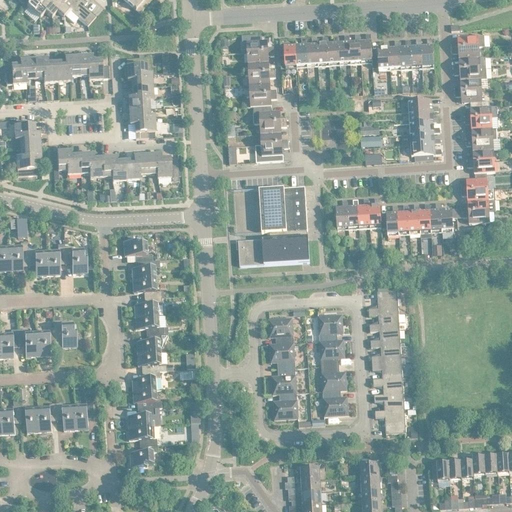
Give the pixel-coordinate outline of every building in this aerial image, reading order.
[(44,17),(49,11),(49,10),(43,5),(46,0),(34,0),(30,5),(44,17)] [(55,16),(61,10),(61,9),(54,4),(57,0),(46,0),(43,5),(49,10),(49,11),(55,16)] [(67,16),(69,14),(73,9),(66,3),(69,0),(57,0),(54,4),(61,9),(61,10),(67,16)] [(73,9),(69,14),(78,22),(82,17),(91,25),(100,16),(88,5),(91,2),(88,0),(69,0),(66,3),(73,9)] [(128,0),(139,9),(142,6),(146,10),(152,3),(148,0),(128,0)] [(250,42),(251,52),(277,51),(277,46),(271,46),(271,40),(265,40),(264,34),(245,35),(245,42),(250,42)] [(365,64),(365,62),(363,43),(364,43),(364,40),(363,34),(358,35),(359,41),(353,41),(353,43),(354,63),(363,62),(363,64),(365,64)] [(374,64),(376,63),(375,48),(374,34),(369,34),(369,40),(364,40),(364,43),(363,43),(365,62),(374,61),(374,64)] [(354,65),(354,63),(353,43),(353,41),(352,35),(347,35),(348,41),(342,42),(342,44),(343,63),(352,63),(353,65),(354,65)] [(456,48),(482,47),(488,46),(487,35),(461,37),(461,43),(455,44),(456,48)] [(332,66),(332,64),(331,45),(331,42),(331,36),(326,36),(326,43),(321,43),(321,45),(320,45),(322,67),(332,66)] [(343,65),(343,63),(342,44),(342,42),(342,36),(337,36),(337,42),(331,42),(331,45),(332,64),(342,63),(342,65),(343,65)] [(311,67),(311,65),(310,46),(310,44),(309,37),(304,38),(305,44),(299,44),(300,68),(311,67)] [(320,67),(322,67),(320,45),(321,45),(321,43),(320,37),(315,37),(315,43),(310,44),(310,46),(311,65),(320,65),(320,67)] [(430,45),(425,45),(425,47),(424,47),(426,67),(435,66),(435,68),(437,68),(435,38),(430,39),(430,45)] [(420,46),(414,46),(414,48),(415,67),(424,67),(424,69),(426,69),(426,67),(424,47),(425,47),(425,45),(424,39),(419,39),(420,46)] [(398,47),(392,47),(392,49),(393,69),(403,68),(403,70),(404,70),(403,49),(403,47),(403,40),(398,41),(398,47)] [(409,46),(403,47),(403,49),(404,70),(415,70),(415,67),(414,48),(414,46),(414,40),(408,40),(409,46)] [(375,48),(376,63),(382,63),(382,72),(393,71),(393,69),(392,49),(392,47),(392,41),(387,41),(387,48),(375,48)] [(289,69),(300,68),(299,44),(287,45),(283,46),(283,55),(288,55),(289,69)] [(462,53),(462,59),(483,58),(482,47),(456,48),(456,53),(462,53)] [(251,52),(251,63),(272,62),(272,56),(277,55),(277,51),(251,52)] [(68,61),(60,61),(61,81),(75,81),(75,76),(83,76),(82,55),(68,56),(68,61)] [(96,55),(82,55),(83,76),(92,75),(92,80),(112,78),(112,65),(106,66),(105,58),(96,59),(96,55)] [(51,57),(37,58),(39,78),(47,78),(47,82),(61,81),(60,61),(52,62),(51,57)] [(135,79),(136,87),(156,86),(155,72),(151,73),(150,57),(147,58),(143,58),(130,59),(131,79),(135,79)] [(39,78),(37,58),(23,59),(24,63),(15,64),(15,71),(9,72),(10,85),(30,83),(30,79),(39,78)] [(457,65),(457,70),(483,68),(483,58),(462,59),(463,65),(457,65)] [(251,63),(252,74),(278,72),(278,68),(272,68),(272,62),(251,63)] [(463,74),(464,80),(484,79),(490,79),(489,68),(483,68),(457,70),(457,75),(463,74)] [(252,74),(253,85),(273,83),(273,77),(279,77),(278,72),(252,74)] [(458,87),(458,92),(485,90),(484,79),(464,80),(464,86),(458,87)] [(253,85),(253,95),(280,94),(279,89),(273,89),(273,83),(253,85)] [(182,85),(174,85),(175,93),(183,93),(182,85)] [(132,96),(133,110),(153,109),(153,100),(157,100),(156,86),(136,87),(136,96),(132,96)] [(473,102),(474,108),(493,107),(492,101),(485,101),(485,90),(458,92),(459,96),(465,96),(465,102),(473,102)] [(253,95),(254,107),(274,105),(274,99),(280,98),(280,94),(253,95)] [(412,111),(412,112),(433,111),(435,111),(442,111),(441,106),(435,106),(435,100),(413,101),(413,102),(414,111),(412,111)] [(255,124),(263,123),(290,122),(289,117),(283,117),(283,111),(275,111),(274,105),(254,107),(255,124)] [(468,115),(468,119),(495,118),(494,107),(493,107),(474,108),(474,114),(468,115)] [(153,109),(133,110),(134,124),(138,124),(139,139),(152,138),(151,132),(159,131),(158,117),(154,117),(153,109)] [(412,112),(413,123),(434,122),(436,122),(442,122),(442,117),(436,117),(435,111),(433,111),(412,112)] [(475,124),(475,130),(495,129),(495,118),(468,119),(469,124),(475,124)] [(263,123),(264,134),(284,133),(284,127),(290,126),(290,122),(263,123)] [(413,134),(415,134),(434,133),(435,133),(437,133),(443,132),(443,127),(436,128),(436,122),(434,122),(413,123),(413,134)] [(23,139),(24,147),(44,146),(43,132),(39,132),(38,123),(18,125),(19,139),(23,139)] [(364,127),(363,127),(363,135),(364,135),(365,135),(382,134),(382,126),(374,126),(367,127),(364,127)] [(470,141),(496,139),(500,139),(499,128),(495,129),(475,130),(475,136),(469,136),(470,141)] [(264,134),(265,145),(291,143),(291,139),(285,139),(284,133),(264,134)] [(414,143),(414,145),(435,143),(435,144),(437,144),(444,143),(443,138),(437,138),(437,133),(435,133),(434,133),(415,134),(416,143),(414,143)] [(364,137),(364,147),(365,147),(384,147),(384,136),(365,137),(364,137)] [(476,145),(476,151),(497,150),(496,139),(470,141),(470,146),(476,145)] [(291,143),(265,145),(256,145),(257,162),(284,161),(284,155),(286,155),(285,148),(291,148),(291,143)] [(435,143),(414,145),(414,156),(418,156),(418,161),(437,160),(436,154),(444,154),(444,149),(438,149),(437,144),(435,144),(435,143)] [(44,146),(24,147),(24,156),(20,156),(21,170),(41,169),(40,160),(45,160),(44,146)] [(239,146),(231,147),(232,164),(240,164),(239,146)] [(71,175),(85,174),(83,153),(75,154),(75,150),(60,151),(61,171),(70,170),(71,175)] [(471,158),(471,162),(497,161),(497,150),(476,151),(477,157),(471,158)] [(93,178),(107,177),(106,157),(98,157),(98,153),(83,153),(85,174),(93,173),(93,178)] [(151,154),(152,174),(160,174),(161,178),(174,177),(175,181),(182,181),(182,168),(174,168),(174,157),(165,157),(165,153),(151,154)] [(382,153),(367,154),(368,165),(385,164),(384,156),(383,154),(382,153)] [(144,175),(152,174),(151,154),(137,155),(137,159),(129,160),(130,180),(144,179),(144,175)] [(116,181),(130,180),(129,160),(120,160),(120,156),(106,157),(107,177),(116,176),(116,181)] [(478,173),(489,173),(498,172),(497,161),(471,162),(471,167),(477,167),(478,173)] [(464,187),(464,191),(490,190),(489,173),(478,173),(478,179),(470,180),(470,186),(464,187)] [(262,189),(265,233),(272,232),(273,239),(241,241),(242,266),(312,262),(311,237),(310,237),(310,230),(308,186),(262,189)] [(471,202),(491,200),(497,200),(497,189),(490,190),(464,191),(465,196),(471,196),(471,202)] [(382,228),(384,228),(383,213),(383,198),(377,198),(378,205),(372,205),(372,207),(373,226),(382,226),(382,228)] [(362,229),(362,227),(361,208),(362,208),(361,206),(361,199),(356,200),(356,206),(351,206),(351,209),(350,209),(352,230),(362,229)] [(373,229),(373,226),(372,207),(372,205),(372,199),(367,199),(367,205),(361,206),(362,208),(361,208),(362,227),(372,227),(372,229),(373,229)] [(350,230),(352,230),(350,209),(351,209),(351,206),(350,200),(345,200),(345,207),(339,207),(340,228),(350,228),(350,230)] [(465,208),(466,213),(492,211),(496,211),(497,209),(497,202),(495,201),(491,201),(491,200),(471,202),(471,208),(465,208)] [(439,209),(433,210),(433,212),(434,231),(444,231),(444,233),(445,233),(445,231),(444,211),(444,209),(444,203),(438,203),(439,209)] [(417,211),(412,211),(412,213),(411,213),(412,233),(422,232),(422,234),(423,234),(423,232),(422,213),(423,213),(422,210),(422,204),(417,205),(417,211)] [(428,210),(422,210),(423,213),(422,213),(423,232),(433,231),(433,234),(434,233),(434,231),(433,212),(433,210),(433,204),(428,204),(428,210)] [(407,211),(401,212),(401,214),(402,233),(411,233),(411,235),(413,235),(412,233),(411,213),(412,213),(412,211),(411,205),(406,205),(407,211)] [(383,213),(384,228),(390,228),(391,236),(402,235),(402,233),(401,214),(401,212),(400,206),(395,206),(396,212),(383,213)] [(455,209),(444,209),(444,211),(445,231),(454,230),(454,232),(456,232),(455,218),(460,218),(459,208),(455,209)] [(472,224),(492,222),(492,211),(466,213),(466,217),(472,217),(472,224)] [(30,218),(20,219),(20,228),(21,237),(31,236),(30,218)] [(186,233),(181,237),(186,243),(191,239),(186,233)] [(140,262),(147,261),(156,261),(156,260),(155,254),(151,254),(151,242),(143,243),(143,240),(127,241),(128,256),(140,255),(140,262)] [(26,257),(32,257),(31,248),(32,248),(31,242),(25,242),(25,246),(13,247),(14,271),(26,270),(26,257)] [(2,271),(14,271),(13,247),(1,248),(1,243),(0,243),(0,259),(1,259),(2,271)] [(445,245),(436,245),(436,256),(445,255),(445,245)] [(62,251),(50,251),(51,275),(64,274),(63,262),(69,262),(68,246),(62,247),(62,251)] [(75,246),(68,246),(69,262),(75,261),(76,274),(91,273),(90,269),(97,269),(96,261),(90,261),(90,256),(87,257),(87,249),(75,250),(75,246)] [(31,248),(32,257),(32,264),(38,264),(39,276),(51,275),(50,251),(38,252),(38,248),(32,248),(31,248)] [(135,268),(136,280),(160,279),(159,267),(163,267),(163,260),(156,260),(156,261),(147,261),(148,267),(135,268)] [(149,292),(149,298),(165,297),(165,290),(160,291),(160,279),(136,280),(137,292),(149,292)] [(372,316),(381,315),(401,314),(400,290),(380,292),(381,308),(371,309),(372,316)] [(138,305),(138,317),(162,316),(161,304),(165,304),(165,297),(149,298),(150,304),(138,305)] [(373,332),(382,331),(402,330),(402,322),(408,321),(407,313),(401,314),(381,315),(382,324),(372,325),(373,332)] [(321,316),(322,342),(340,340),(339,329),(346,328),(345,315),(321,316)] [(151,329),(152,335),(167,334),(167,327),(163,327),(162,316),(138,317),(139,329),(151,329)] [(278,332),(279,344),(296,343),(295,318),(271,319),(272,333),(278,332)] [(57,320),(58,327),(58,336),(64,335),(65,348),(80,347),(79,330),(77,330),(76,323),(65,323),(64,320),(63,320),(57,320)] [(51,331),(40,332),(41,356),(53,355),(53,343),(59,342),(58,336),(58,327),(51,327),(51,331)] [(14,334),(3,334),(4,358),(17,357),(16,345),(22,345),(21,329),(14,330),(14,334)] [(28,329),(21,329),(22,345),(28,344),(29,357),(41,356),(40,332),(28,333),(28,329)] [(374,348),(383,347),(403,346),(402,330),(382,331),(383,340),(373,341),(374,348)] [(140,342),(141,354),(164,352),(164,346),(166,346),(171,336),(171,334),(167,334),(152,335),(152,341),(140,342)] [(322,342),(324,367),(342,365),(341,354),(347,353),(346,340),(340,340),(322,342)] [(280,357),(280,369),(298,368),(296,343),(279,344),(273,344),(273,358),(280,357)] [(374,357),(375,363),(404,362),(403,346),(383,347),(384,356),(374,357)] [(154,365),(154,371),(163,371),(169,371),(169,364),(165,364),(164,352),(141,354),(141,366),(154,365)] [(385,370),(385,378),(385,379),(405,378),(404,362),(375,363),(375,370),(385,370)] [(324,367),(325,391),(343,390),(343,391),(349,390),(349,377),(342,377),(342,365),(324,367)] [(276,395),(282,395),(282,394),(300,393),(298,368),(280,369),(281,381),(275,381),(276,395)] [(135,379),(136,391),(160,389),(159,378),(163,377),(163,371),(154,371),(147,372),(148,378),(135,379)] [(386,386),(386,394),(386,395),(406,394),(405,378),(385,379),(385,378),(376,379),(376,386),(386,386)] [(149,402),(149,409),(158,408),(165,408),(164,401),(160,401),(160,389),(136,391),(137,403),(149,402)] [(343,390),(325,391),(327,417),(351,415),(350,402),(344,402),(343,391),(343,390)] [(282,394),(282,395),(283,406),(276,406),(277,420),(301,418),(300,393),(282,394)] [(387,402),(387,410),(387,411),(407,410),(406,394),(386,395),(386,394),(377,395),(377,402),(387,402)] [(89,405),(78,406),(79,430),(91,429),(91,417),(97,416),(96,401),(89,401),(89,405)] [(53,408),(41,408),(42,432),(54,431),(54,419),(60,418),(59,403),(52,403),(53,408)] [(66,403),(59,403),(60,418),(66,418),(67,430),(79,430),(78,406),(66,407),(66,403)] [(16,410),(4,411),(6,434),(18,433),(17,421),(23,421),(22,405),(16,406),(15,406),(16,410)] [(29,405),(22,405),(23,421),(29,420),(30,433),(42,432),(41,408),(29,409),(29,405)] [(201,405),(193,406),(193,415),(202,414),(203,414),(202,405),(201,405)] [(131,416),(131,428),(155,427),(154,415),(159,415),(158,408),(149,409),(143,409),(143,415),(131,416)] [(387,411),(387,410),(378,411),(378,418),(388,417),(389,434),(409,433),(407,410),(387,411)] [(201,424),(194,424),(195,442),(202,442),(201,424)] [(145,446),(160,445),(163,445),(161,426),(155,427),(131,428),(132,440),(145,440),(145,446)] [(160,445),(145,446),(145,452),(133,453),(134,467),(150,466),(150,464),(157,464),(157,452),(161,451),(160,445)] [(194,469),(197,456),(190,454),(187,467),(194,469)] [(499,455),(500,474),(501,474),(501,473),(511,473),(511,468),(511,454),(511,455),(499,456),(499,455)] [(487,456),(488,475),(489,475),(489,474),(500,473),(500,474),(499,455),(499,456),(487,457),(487,456)] [(475,457),(475,461),(476,475),(477,475),(488,474),(488,475),(487,456),(487,457),(476,457),(475,457)] [(363,477),(363,478),(382,477),(382,476),(381,465),(382,465),(382,464),(373,465),(373,459),(363,459),(363,465),(363,466),(364,477),(363,477)] [(452,462),(451,462),(453,481),(453,480),(464,479),(464,480),(465,480),(463,461),(463,462),(452,462)] [(464,461),(463,461),(465,480),(465,479),(476,478),(476,479),(477,479),(477,475),(476,475),(475,461),(464,462),(464,461)] [(304,481),(323,480),(322,480),(321,469),(322,468),(316,468),(315,462),(302,463),(303,469),(303,470),(304,470),(305,481),(304,481)] [(453,481),(451,462),(440,463),(440,462),(439,463),(434,464),(434,463),(433,463),(434,480),(435,480),(435,479),(440,479),(440,481),(441,481),(452,480),(452,481),(453,481)] [(364,489),(364,490),(383,488),(382,488),(382,477),(363,478),(364,478),(365,489),(364,489)] [(305,493),(324,492),(323,492),(322,480),(323,480),(304,481),(304,482),(305,481),(305,493)] [(365,501),(365,502),(384,500),(383,500),(382,489),(383,489),(383,488),(364,490),(365,490),(366,501),(365,501)] [(305,505),(324,504),(323,492),(324,492),(305,493),(306,505),(305,505)] [(471,502),(466,502),(466,509),(478,508),(477,499),(471,499),(471,502)] [(383,511),(383,501),(384,501),(384,500),(365,502),(366,502),(366,511),(383,511)]
